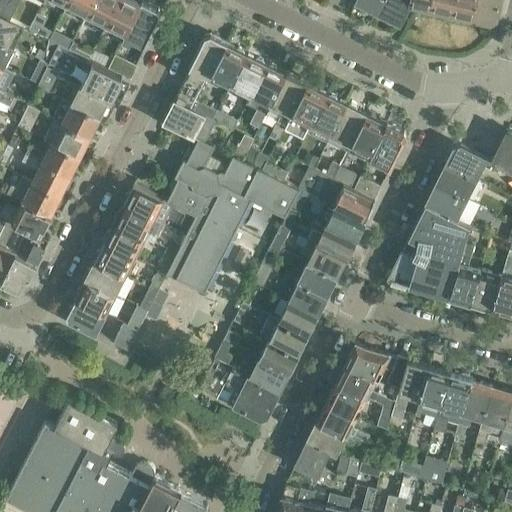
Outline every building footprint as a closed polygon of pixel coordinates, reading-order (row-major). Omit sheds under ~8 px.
[(0,0),(0,10),(11,16),(18,0),(0,0)] [(45,0),(63,9),(66,3),(67,0),(45,0)] [(67,0),(66,3),(63,9),(83,19),(86,13),(92,0),(67,0)] [(92,0),(86,13),(83,19),(103,29),(106,23),(117,0),(92,0)] [(117,0),(106,23),(103,29),(122,38),(141,0),(140,0),(117,0)] [(122,38),(112,57),(108,66),(130,76),(137,63),(131,60),(124,56),(127,51),(126,50),(130,42),(132,39),(139,42),(139,41),(145,44),(160,13),(158,6),(144,0),(141,0),(122,38)] [(359,0),(360,3),(365,6),(368,4),(376,9),(380,0),(359,0)] [(380,0),(376,9),(379,10),(379,13),(385,16),(388,15),(399,20),(409,1),(408,0),(380,0)] [(431,0),(430,6),(451,11),(453,0),(431,0)] [(453,0),(451,11),(472,16),(475,0),(453,0)] [(475,0),(472,16),(490,20),(494,17),(498,0),(475,0)] [(0,37),(10,42),(21,21),(18,19),(11,16),(0,10),(0,37)] [(29,27),(49,37),(53,30),(44,25),(33,20),(32,20),(29,27)] [(53,30),(49,37),(57,41),(62,30),(55,26),(53,30)] [(191,65),(187,74),(176,96),(194,106),(199,97),(210,76),(228,40),(212,32),(205,34),(190,65),(191,65)] [(0,37),(0,62),(4,65),(4,64),(14,45),(10,42),(0,37)] [(49,37),(40,58),(48,62),(58,42),(57,41),(49,37)] [(69,47),(89,56),(93,49),(73,39),(69,47)] [(227,41),(228,40),(210,76),(208,80),(215,83),(218,76),(231,82),(246,51),(244,50),(243,48),(239,46),(236,46),(227,41)] [(118,99),(130,76),(108,66),(93,58),(93,59),(58,42),(48,62),(47,64),(82,81),(81,82),(111,96),(118,99)] [(89,56),(93,58),(108,66),(112,57),(93,48),(93,49),(89,56)] [(246,51),(231,82),(251,93),(266,62),(263,60),(262,58),(258,56),(256,56),(246,51)] [(48,62),(40,58),(30,78),(38,82),(47,64),(48,62)] [(251,93),(247,101),(257,107),(249,121),(253,123),(259,126),(265,113),(286,71),(277,67),(276,65),(271,62),(269,63),(266,62),(251,93)] [(57,71),(47,66),(38,84),(48,89),(57,71)] [(307,80),(287,70),(286,71),(265,113),(278,119),(269,135),(277,139),(284,125),(285,123),(307,80)] [(285,123),(284,125),(305,136),(307,131),(327,92),(317,87),(316,84),(307,80),(285,123)] [(81,82),(72,101),(101,115),(111,96),(81,82)] [(0,98),(9,104),(14,95),(3,89),(0,87),(0,98)] [(327,92),(307,131),(327,141),(347,102),(336,96),(335,94),(332,93),(330,93),(327,92)] [(164,119),(166,120),(198,136),(205,139),(216,116),(214,116),(194,106),(176,96),(174,100),(171,102),(169,106),(169,109),(164,119)] [(199,97),(194,106),(214,116),(219,107),(199,97)] [(71,101),(61,120),(91,135),(101,115),(72,101),(71,101)] [(347,102),(327,141),(347,151),(348,149),(366,112),(356,106),(355,104),(352,102),(349,103),(347,102)] [(27,103),(17,123),(29,129),(39,109),(27,103)] [(239,117),(219,107),(214,116),(216,116),(234,126),(239,117)] [(369,113),(366,112),(348,149),(367,159),(369,156),(370,152),(387,120),(386,121),(377,117),(376,114),(372,113),(369,113)] [(44,136),(51,140),(80,155),(91,135),(61,120),(54,117),(44,136)] [(390,166),(406,134),(403,128),(387,120),(370,152),(369,156),(390,166)] [(0,136),(3,138),(8,141),(12,132),(0,126),(0,136)] [(511,131),(506,129),(491,158),(491,159),(494,161),(511,170),(511,131)] [(8,141),(7,142),(13,145),(15,146),(21,136),(13,132),(8,141)] [(243,158),(254,137),(245,132),(234,154),(243,158)] [(173,187),(167,198),(174,202),(178,204),(185,208),(195,213),(191,222),(176,251),(173,259),(167,271),(166,271),(167,271),(177,277),(178,275),(205,289),(252,197),(255,199),(281,212),(285,214),(290,205),(299,187),(284,179),(261,167),(243,158),(234,154),(226,170),(222,168),(218,170),(205,163),(215,144),(205,139),(198,136),(193,147),(189,145),(184,157),(182,159),(180,159),(174,171),(176,172),(175,174),(169,185),(173,187)] [(0,157),(7,142),(8,141),(3,138),(0,143),(0,157)] [(26,152),(41,160),(71,174),(80,155),(51,140),(45,152),(30,144),(26,152)] [(7,142),(0,157),(0,162),(3,165),(13,145),(7,142)] [(454,145),(446,159),(478,175),(484,162),(492,166),(494,161),(491,159),(491,158),(460,143),(454,145)] [(249,146),(243,158),(261,167),(268,155),(249,146)] [(307,151),(302,161),(306,163),(314,167),(319,157),(307,151)] [(37,168),(31,179),(60,194),(71,174),(41,160),(26,152),(22,159),(37,168)] [(295,157),(284,179),(299,187),(300,185),(333,202),(344,181),(334,176),(326,173),(314,167),(306,163),(295,157)] [(446,159),(436,179),(468,195),(478,175),(446,159)] [(340,164),(332,160),(326,173),(334,176),(340,164)] [(340,164),(334,176),(344,181),(354,186),(360,174),(340,164)] [(378,190),(381,184),(360,174),(354,186),(375,196),(378,190)] [(31,179),(26,190),(11,183),(7,190),(22,198),(27,201),(51,213),(60,194),(31,179)] [(436,179),(426,200),(457,216),(468,195),(436,179)] [(124,200),(123,201),(154,217),(164,197),(133,181),(129,190),(125,191),(123,196),(124,200)] [(344,181),(333,202),(364,217),(375,196),(354,186),(344,181)] [(308,191),(300,187),(291,205),(299,209),(308,191)] [(0,212),(12,219),(34,230),(41,233),(51,213),(27,201),(22,198),(18,206),(7,200),(5,204),(0,201),(0,212)] [(318,218),(326,222),(355,236),(364,217),(333,202),(328,199),(318,218)] [(426,200),(388,275),(394,283),(404,286),(411,282),(449,294),(460,261),(458,261),(466,237),(469,225),(470,225),(471,223),(457,216),(426,200)] [(115,218),(114,220),(144,236),(154,241),(164,222),(154,217),(123,201),(119,209),(116,210),(114,215),(115,218)] [(178,204),(176,208),(183,212),(181,216),(191,222),(195,213),(185,208),(178,204)] [(299,209),(291,205),(282,223),(290,227),(299,209)] [(104,238),(104,239),(135,255),(144,236),(114,220),(109,228),(106,229),(103,234),(104,238)] [(0,229),(0,276),(2,278),(16,249),(16,250),(17,249),(5,243),(13,227),(4,222),(3,223),(0,229)] [(314,228),(310,237),(346,254),(355,236),(326,222),(321,231),(314,228)] [(290,227),(282,223),(272,242),(281,246),(290,227)] [(16,249),(2,278),(17,286),(22,284),(27,273),(29,274),(42,250),(43,248),(48,239),(49,238),(48,237),(49,237),(41,233),(34,230),(29,242),(33,244),(27,256),(16,250),(16,249)] [(312,249),(307,260),(336,274),(346,254),(310,237),(305,246),(312,249)] [(460,261),(449,294),(471,300),(480,267),(468,264),(470,254),(471,254),(475,240),(466,237),(458,261),(460,261)] [(95,257),(95,258),(125,274),(135,255),(104,239),(100,247),(97,248),(94,253),(95,257)] [(166,247),(176,252),(180,243),(171,239),(166,247)] [(511,310),(511,240),(503,272),(493,305),(511,310)] [(281,246),(272,242),(263,261),(272,265),(281,246)] [(487,245),(483,258),(490,261),(494,247),(487,245)] [(176,252),(166,247),(162,255),(172,260),(176,252)] [(242,270),(250,253),(239,248),(231,265),(242,270)] [(85,275),(85,277),(116,293),(125,274),(95,258),(90,266),(87,268),(85,272),(85,275)] [(307,259),(297,278),(327,292),(336,274),(307,260),(307,259)] [(272,265),(263,261),(253,280),(262,284),(272,265)] [(166,271),(159,267),(158,266),(148,286),(156,290),(166,271)] [(480,267),(471,300),(492,306),(493,304),(493,305),(503,272),(502,272),(501,273),(480,267)] [(294,286),(288,297),(317,311),(327,292),(297,278),(287,273),(283,280),(294,286)] [(76,294),(75,296),(106,312),(116,293),(85,277),(81,285),(78,286),(75,291),(76,294)] [(262,284),(253,280),(243,299),(253,304),(262,284)] [(156,290),(148,286),(138,305),(147,309),(156,290)] [(168,292),(163,289),(159,287),(146,313),(156,318),(158,314),(168,292)] [(106,312),(75,296),(71,303),(68,304),(66,310),(67,317),(96,331),(106,312)] [(288,297),(278,316),(307,331),(317,311),(288,297)] [(253,304),(243,299),(234,318),(243,323),(253,304)] [(137,328),(147,309),(138,305),(137,304),(127,322),(137,328)] [(270,312),(260,331),(269,335),(298,350),(307,331),(278,316),(270,312)] [(124,320),(114,340),(127,347),(132,340),(138,328),(137,328),(127,322),(124,320)] [(225,337),(231,340),(237,343),(242,335),(229,328),(225,337)] [(269,335),(259,354),(289,369),(298,350),(269,335)] [(225,337),(215,355),(228,362),(232,353),(226,350),(231,340),(225,337)] [(356,340),(347,359),(375,373),(378,374),(383,364),(391,369),(392,367),(396,354),(364,344),(356,340)] [(259,354),(249,372),(279,388),(289,369),(259,354)] [(399,386),(398,390),(391,414),(402,417),(409,393),(419,396),(429,363),(396,354),(392,367),(391,369),(402,375),(399,386)] [(200,384),(233,402),(260,415),(267,412),(279,388),(249,372),(228,362),(215,355),(202,380),(200,384)] [(347,359),(337,378),(367,393),(383,401),(393,406),(395,400),(370,387),(376,375),(377,375),(378,374),(375,373),(347,359)] [(429,363),(419,396),(414,414),(420,416),(421,410),(437,415),(451,370),(429,363)] [(391,369),(386,380),(399,386),(402,375),(391,369)] [(437,415),(434,426),(444,429),(447,418),(458,421),(462,409),(471,377),(472,376),(471,375),(470,373),(463,371),(460,372),(451,370),(437,415)] [(492,383),(471,377),(462,409),(458,421),(454,434),(463,436),(467,424),(469,424),(472,414),(482,417),(492,383)] [(337,378),(327,398),(357,413),(367,393),(337,378)] [(511,389),(492,383),(482,417),(479,427),(475,440),(484,443),(487,430),(491,430),(493,420),(503,423),(511,393),(511,389)] [(511,393),(503,423),(496,448),(505,451),(511,426),(511,393)] [(112,432),(118,422),(69,397),(55,424),(45,419),(40,429),(6,495),(38,511),(203,511),(208,503),(154,475),(154,474),(155,471),(154,467),(153,465),(150,462),(146,461),(143,461),(139,462),(137,464),(136,466),(132,473),(107,460),(114,447),(118,448),(120,448),(123,447),(124,446),(125,442),(124,439),(122,437),(112,432)] [(327,398),(318,417),(345,431),(366,441),(369,435),(351,425),(357,413),(327,398)] [(386,428),(393,406),(383,401),(376,422),(386,428)] [(318,417),(308,436),(331,448),(335,451),(337,450),(338,451),(344,439),(363,448),(366,441),(345,431),(318,417)] [(308,436),(295,463),(299,465),(318,474),(315,478),(323,482),(330,484),(336,472),(322,465),(331,448),(308,436)] [(346,469),(349,455),(340,453),(336,466),(346,469)] [(401,457),(398,468),(419,474),(422,464),(401,457)] [(378,474),(380,464),(361,459),(359,469),(378,474)] [(425,465),(422,475),(440,480),(443,470),(425,465)] [(218,483),(208,477),(201,490),(212,496),(218,483)] [(286,480),(277,511),(299,511),(307,486),(301,485),(291,482),(286,480)] [(346,505),(344,511),(368,511),(375,486),(365,483),(359,509),(346,505)] [(307,486),(299,511),(320,511),(323,503),(312,501),(316,489),(307,486)] [(511,488),(507,487),(503,499),(511,501),(511,488)] [(326,490),(323,503),(320,511),(344,511),(346,505),(349,496),(326,490)] [(371,511),(368,511),(391,511),(396,494),(386,491),(380,511),(371,511)] [(396,494),(391,511),(401,511),(406,496),(396,494)] [(498,500),(497,499),(494,498),(492,499),(491,501),(490,503),(491,505),(493,507),(495,507),(497,506),(499,505),(499,502),(498,500)] [(414,511),(437,511),(440,504),(430,501),(427,511),(419,511),(415,511),(414,511)]
